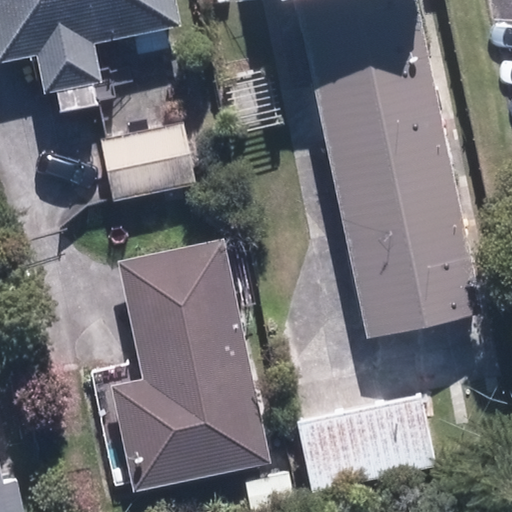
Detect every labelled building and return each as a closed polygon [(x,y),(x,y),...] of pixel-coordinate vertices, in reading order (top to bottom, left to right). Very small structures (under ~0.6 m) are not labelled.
[(184,0),(0,0),(0,23),(7,55),(46,48),(54,83),(109,71),(102,36),(188,19),(184,0)] [(492,304),(424,0),(303,0),(376,329),(492,304)] [(108,137),(119,188),(201,171),(191,121),(108,137)] [(127,253),(152,370),(118,377),(142,485),(277,456),(228,231),(127,253)] [(428,388),(301,415),(315,481),(442,454),(428,388)] [(0,511),(20,511),(14,477),(1,480),(0,473),(0,511)]
